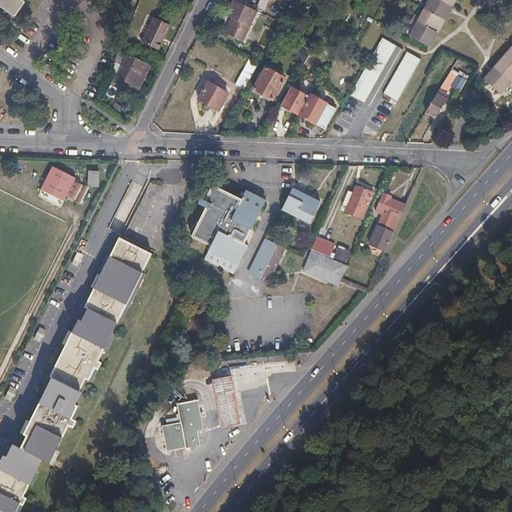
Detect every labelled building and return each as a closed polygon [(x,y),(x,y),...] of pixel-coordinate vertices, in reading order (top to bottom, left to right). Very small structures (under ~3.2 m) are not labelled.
[(0,0),(14,9),(20,0),(0,0)] [(429,0),(420,17),(415,15),(410,24),(415,27),(410,36),(429,47),(449,11),(454,0),(429,0)] [(257,12),(233,1),(226,16),(232,19),(225,34),(242,42),(257,12)] [(141,42),(157,50),(169,26),(153,18),(141,42)] [(382,38),(349,96),(363,104),(397,46),(382,38)] [(120,47),(113,62),(122,66),(127,55),(129,51),(120,47)] [(511,47),(484,80),(500,94),(508,86),(511,90),(511,89),(511,47)] [(407,52),(383,94),(396,102),(421,60),(407,52)] [(127,55),(122,66),(116,77),(138,88),(149,66),(127,55)] [(446,62),(440,59),(438,63),(444,67),(446,62)] [(272,100),(285,78),(265,67),(252,89),(272,100)] [(235,85),(244,90),(252,76),(243,71),(235,85)] [(451,86),(460,92),(466,81),(451,71),(425,113),(434,118),(446,99),(441,97),(444,91),(447,93),(451,86)] [(206,82),(197,99),(210,106),(210,109),(215,112),(218,111),(227,94),(206,82)] [(280,105),(298,115),(308,97),(290,87),(280,105)] [(428,92),(422,88),(413,103),(423,110),(435,89),(432,87),(428,92)] [(299,115),(324,129),(335,109),(310,95),(299,115)] [(411,120),(418,109),(413,106),(406,117),(411,120)] [(60,205),(74,177),(51,165),(37,194),(60,205)] [(87,186),(97,186),(98,171),(88,171),(87,186)] [(74,181),(67,196),(75,199),(82,185),(80,184),(74,181)] [(85,185),(76,201),(81,204),(89,187),(85,185)] [(191,236),(210,246),(207,250),(203,259),(232,274),(237,266),(246,246),(242,244),(264,201),(246,191),(241,200),(212,185),(204,200),(200,199),(198,204),(205,207),(191,236)] [(346,212),(362,220),(373,194),(356,187),(346,212)] [(281,210),(309,223),(320,202),(291,189),(281,210)] [(384,252),(405,206),(391,199),(392,197),(390,196),(390,195),(387,194),(386,195),(384,194),(377,210),(386,214),(380,228),(377,227),(369,245),(384,252)] [(265,238),(247,274),(267,284),(285,248),(265,238)] [(317,238),(312,251),(318,254),(323,241),(317,238)] [(0,511),(15,511),(20,503),(23,504),(26,498),(23,496),(42,459),(50,463),(51,460),(68,426),(72,428),(76,421),(72,419),(78,407),(75,406),(76,403),(81,393),(79,391),(86,379),(89,381),(95,368),(99,370),(103,363),(99,361),(133,292),(137,294),(140,288),(136,286),(152,254),(120,239),(86,308),(89,310),(83,322),(80,320),(52,377),(53,378),(47,389),(24,435),(27,436),(23,445),(21,449),(13,445),(7,457),(3,455),(0,461),(0,511)] [(323,241),(318,254),(322,255),(328,243),(323,241)] [(330,255),(345,262),(350,251),(335,244),(330,255)] [(334,260),(327,257),(318,254),(312,251),(301,271),(338,287),(340,282),(347,266),(334,260)] [(212,379),(221,428),(240,424),(232,376),(212,379)] [(162,425),(167,451),(200,445),(197,430),(203,429),(198,400),(177,404),(180,422),(162,425)]
